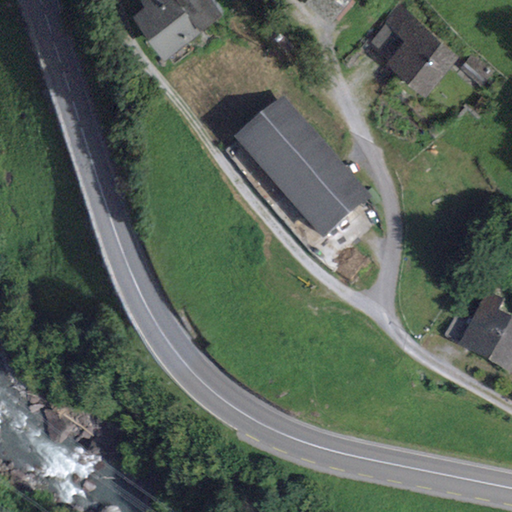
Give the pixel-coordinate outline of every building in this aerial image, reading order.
[(140,13),(166,50),(184,38),(222,13),(212,0),(146,0),(151,6),(140,13)] [(319,0),(334,13),(345,0),(319,0)] [(453,54),(402,8),(374,39),(384,48),(402,29),(410,36),(393,55),(426,84),(453,54)] [(174,62),(192,50),(184,38),(166,50),(174,62)] [(464,66),(482,82),(490,74),(472,58),(464,66)] [(324,238),(367,201),(283,106),(241,142),(324,238)] [(459,313),(446,339),(508,370),(511,361),(511,322),(497,315),(502,303),(488,296),(475,321),(459,313)]
